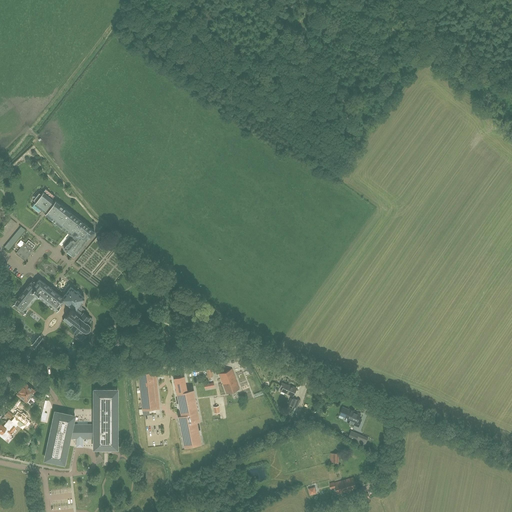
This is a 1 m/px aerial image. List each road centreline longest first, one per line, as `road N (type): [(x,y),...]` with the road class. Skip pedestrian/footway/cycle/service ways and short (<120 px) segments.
road 1 (track): [(257,348),(103,221),(33,133)]
road 2 (unclassified): [(231,348),(257,348),(511,453)]
road 3 (unclassified): [(24,358),(62,367),(165,355)]
